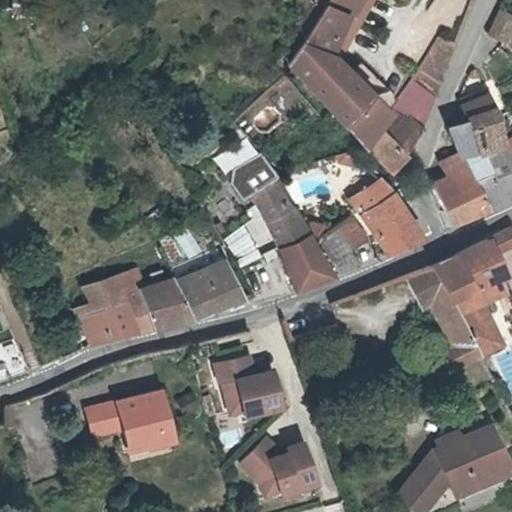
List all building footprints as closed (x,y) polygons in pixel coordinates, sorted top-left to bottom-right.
[(364,146),(376,129),(387,113),(348,73),(335,61),(330,55),(346,17),(351,19),(361,0),(327,0),(287,62),(364,146)] [(505,42),(511,27),(511,15),(503,10),(490,34),(505,42)] [(335,61),(359,23),(351,19),(346,17),(330,55),(335,61)] [(439,40),(418,69),(440,81),(454,43),(439,40)] [(358,63),(348,73),(387,113),(392,105),(395,101),(358,63)] [(475,67),(469,76),(480,77),(475,67)] [(418,69),(412,78),(434,94),(440,81),(418,69)] [(392,105),(419,128),(434,94),(412,78),(395,101),(392,105)] [(501,145),(501,141),(495,108),(487,92),(463,102),(469,119),(481,152),(501,145)] [(387,113),(376,129),(401,154),(419,128),(392,105),(387,113)] [(449,127),(459,155),(489,211),(511,201),(511,153),(507,139),(501,141),(501,145),(481,152),(469,119),(449,127)] [(401,154),(376,129),(364,146),(387,172),(401,154)] [(234,187),(260,170),(248,154),(222,174),(222,175),(223,174),(234,187)] [(449,224),(489,211),(459,155),(440,162),(446,178),(430,185),(449,224)] [(244,207),(253,203),(263,219),(276,248),(303,234),(267,181),(260,170),(234,187),(229,191),(244,207)] [(356,211),(386,252),(421,237),(390,193),(389,193),(377,178),(376,179),(347,199),(356,211)] [(347,216),(332,227),(347,249),(364,240),(347,216)] [(455,313),(481,300),(500,289),(496,278),(504,274),(494,252),(511,243),(511,230),(510,226),(455,253),(471,287),(448,299),(455,313)] [(332,227),(325,231),(317,237),(337,273),(359,265),(347,249),(332,227)] [(303,234),(276,248),(294,290),(323,278),(326,269),(303,234)] [(455,253),(429,264),(448,299),(471,287),(455,253)] [(23,270),(18,257),(2,263),(7,276),(23,270)] [(190,280),(176,286),(188,313),(213,309),(216,308),(239,299),(219,261),(187,275),(190,280)] [(269,291),(261,275),(255,263),(237,271),(248,296),(250,301),(269,291)] [(451,368),(477,352),(455,313),(448,299),(429,264),(401,274),(419,306),(427,300),(450,344),(440,350),(451,368)] [(89,300),(93,310),(120,297),(119,293),(136,288),(152,327),(190,317),(188,313),(176,286),(171,275),(142,285),(134,267),(84,287),(89,300)] [(510,287),(504,274),(496,278),(500,289),(502,291),(510,287)] [(93,310),(78,316),(87,344),(105,339),(152,327),(136,288),(119,293),(120,297),(93,310)] [(89,300),(75,306),(78,316),(93,310),(89,300)] [(503,341),(481,300),(455,313),(477,352),(478,354),(503,341)] [(0,379),(24,371),(13,338),(0,342),(0,379)] [(248,355),(215,363),(228,414),(243,411),(245,417),(282,408),(273,370),(254,375),(248,355)] [(119,426),(123,445),(143,440),(144,446),(171,439),(157,390),(84,408),(90,433),(119,426)] [(448,480),(451,488),(505,464),(488,424),(457,437),(438,445),(434,447),(396,495),(418,511),(420,511),(445,482),(448,480)] [(438,445),(457,437),(455,430),(435,439),(438,445)] [(265,496),(279,491),(268,459),(282,454),(265,437),(239,464),(260,484),(265,496)] [(125,451),(144,446),(143,440),(123,445),(125,451)] [(282,454),(268,459),(279,491),(281,497),(318,484),(303,442),(287,448),(288,452),(282,454)] [(505,464),(451,488),(454,496),(509,472),(505,464)]
